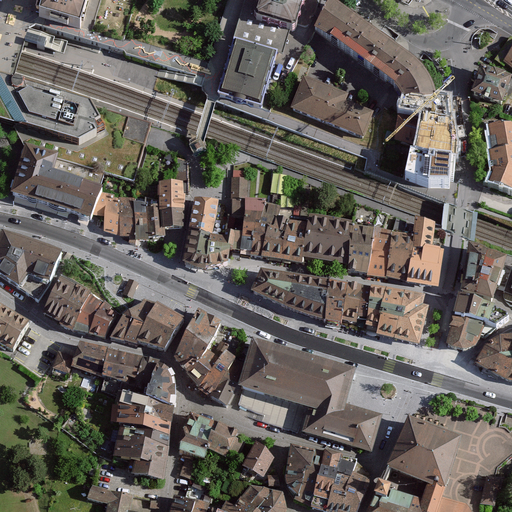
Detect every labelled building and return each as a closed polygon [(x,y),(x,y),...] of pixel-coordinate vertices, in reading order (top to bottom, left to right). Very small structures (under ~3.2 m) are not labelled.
[(88,0),(43,0),(39,17),(80,29),(88,0)] [(249,0),(222,94),(262,105),(286,23),(256,15),(260,0),(249,0)] [(260,0),(256,15),(286,23),(297,27),(305,0),(260,0)] [(421,110),(436,106),(432,91),(424,81),(416,72),(331,6),(314,40),(392,97),(401,111),(407,110),(421,110)] [(511,42),(496,64),(504,69),(511,56),(511,42)] [(511,86),(479,75),(469,103),(502,114),(511,86)] [(293,110),(363,138),(372,115),(345,103),(347,97),(303,80),(293,110)] [(23,146),(25,148),(58,158),(138,181),(153,126),(15,86),(0,81),(0,129),(15,134),(23,146)] [(421,110),(407,110),(407,115),(405,115),(404,121),(426,124),(448,128),(447,113),(437,112),(436,106),(421,110)] [(417,147),(426,124),(404,121),(399,120),(396,135),(395,141),(417,147)] [(426,124),(417,147),(431,151),(432,154),(453,157),(454,150),(452,129),(448,128),(426,124)] [(502,131),(488,133),(492,159),(489,159),(492,178),(487,190),(511,200),(511,132),(503,134),(502,131)] [(395,141),(396,135),(387,132),(385,146),(394,149),(395,141)] [(195,143),(189,147),(196,158),(199,156),(207,151),(200,140),(195,143)] [(11,197),(44,207),(53,175),(58,158),(25,148),(24,153),(23,156),(11,197)] [(428,187),(449,187),(451,162),(432,161),(412,155),(406,178),(428,187)] [(104,190),(78,182),(53,175),(44,207),(90,223),(93,217),(102,194),(104,190)] [(276,194),(285,195),(287,176),(278,175),(276,194)] [(244,198),(248,198),(248,179),(247,179),(233,179),(232,179),(232,207),(232,218),(244,218),(244,198)] [(115,196),(102,194),(93,217),(104,219),(104,233),(116,237),(130,239),(129,244),(136,246),(136,243),(149,243),(149,239),(166,239),(166,231),(184,230),(183,184),(159,184),(159,206),(147,207),(146,199),(114,199),(115,196)] [(267,201),(245,200),(243,236),(241,256),(251,258),(254,230),(260,231),(267,204),(267,201)] [(219,204),(195,201),(189,232),(213,238),(219,206),(219,204)] [(281,207),(267,204),(260,231),(254,230),(251,258),(261,260),(269,228),(274,229),(277,218),(281,207)] [(232,218),(232,207),(219,206),(213,238),(225,240),(226,233),(243,236),(244,218),(232,218)] [(303,260),(348,268),(353,228),(354,224),(310,217),(308,226),(303,260)] [(303,260),(308,226),(290,222),(284,219),(277,218),(274,229),(269,228),(261,260),(302,267),(303,260)] [(413,223),(397,218),(393,231),(411,234),(413,223)] [(415,222),(413,236),(413,246),(414,247),(414,251),(424,252),(425,248),(432,249),(435,228),(415,222)] [(374,231),(353,228),(348,268),(348,273),(368,277),(374,231)] [(374,229),(374,231),(368,277),(386,279),(392,232),(374,229)] [(213,238),(189,232),(184,248),(208,250),(213,238)] [(413,236),(392,232),(386,279),(407,284),(413,246),(413,236)] [(213,238),(208,250),(205,270),(228,266),(230,254),(241,256),(243,236),(226,233),(225,240),(213,238)] [(3,234),(0,241),(0,277),(19,291),(29,279),(48,288),(63,255),(3,234)] [(419,286),(424,252),(414,251),(414,247),(413,246),(407,284),(419,286)] [(508,261),(468,246),(461,296),(492,305),(508,261)] [(208,250),(184,248),(182,265),(194,271),(205,273),(205,270),(208,250)] [(445,252),(432,249),(425,248),(424,252),(419,286),(419,287),(439,288),(445,252)] [(297,277),(261,272),(250,294),(284,309),(290,294),(297,277)] [(328,282),(297,277),(290,294),(284,309),(325,324),(328,282)] [(129,279),(122,295),(130,298),(134,297),(139,284),(129,279)] [(348,286),(328,282),(325,324),(341,327),(342,323),(344,314),(348,286)] [(371,289),(348,286),(344,314),(342,323),(357,326),(357,321),(367,322),(371,289)] [(57,288),(43,318),(74,337),(105,346),(118,320),(110,315),(112,313),(92,297),(76,290),(72,296),(57,288)] [(385,291),(371,289),(367,322),(365,329),(378,332),(385,291)] [(426,309),(422,308),(424,298),(385,291),(378,332),(377,336),(417,346),(426,309)] [(480,341),(489,335),(493,333),(500,327),(505,323),(509,321),(509,318),(495,311),(495,310),(483,304),(458,296),(446,346),(452,349),(463,352),(469,351),(475,349),(480,341)] [(123,319),(110,342),(137,348),(138,345),(165,352),(186,320),(157,303),(145,300),(123,319)] [(0,344),(13,352),(28,327),(17,320),(0,309),(0,344)] [(198,312),(173,361),(199,391),(198,392),(210,401),(211,399),(228,409),(245,369),(242,367),(237,365),(232,363),(236,357),(225,350),(220,357),(208,350),(222,324),(198,312)] [(511,334),(500,335),(490,343),(476,361),(477,366),(498,379),(508,383),(511,384),(511,334)] [(356,371),(253,341),(245,369),(239,390),(243,391),(309,410),(302,434),(372,455),(383,417),(346,407),(356,371)] [(59,357),(52,376),(69,382),(71,377),(145,399),(143,408),(122,400),(115,432),(119,434),(112,466),(133,470),(131,483),(162,489),(170,435),(177,404),(175,384),(169,376),(156,368),(78,349),(74,362),(59,357)] [(298,433),(302,434),(309,410),(243,391),(239,406),(247,409),(265,416),(263,423),(298,433)] [(218,428),(190,418),(189,421),(180,445),(180,460),(200,465),(205,466),(207,456),(210,440),(213,441),(218,428)] [(387,470),(388,471),(427,488),(426,490),(425,493),(444,499),(444,497),(461,441),(415,422),(408,420),(387,470)] [(238,438),(218,428),(213,441),(210,440),(207,456),(228,464),(230,458),(236,444),(238,438)] [(246,448),(236,444),(230,458),(240,461),(246,448)] [(266,451),(256,444),(243,469),(253,476),(264,481),(274,461),(266,451)] [(316,452),(291,447),(286,486),(289,496),(293,501),(300,505),(306,473),(311,475),(316,452)] [(306,473),(300,505),(311,511),(324,453),(316,452),(311,475),(306,473)] [(324,453),(311,511),(315,511),(326,511),(336,483),(349,487),(353,474),(357,461),(324,453)] [(364,468),(357,461),(353,474),(369,482),(371,476),(364,468)] [(201,485),(205,466),(200,465),(200,468),(195,467),(191,482),(201,485)] [(349,487),(341,511),(359,511),(371,484),(369,482),(353,474),(349,487)] [(278,477),(268,477),(269,488),(281,488),(278,477)] [(495,479),(486,477),(480,505),(483,506),(494,508),(498,491),(501,492),(504,481),(495,479)] [(341,511),(349,487),(336,483),(326,511),(341,511)] [(134,495),(91,485),(90,501),(108,506),(106,511),(150,511),(155,511),(160,511),(158,502),(136,500),(134,495)] [(191,487),(186,505),(196,508),(194,511),(208,511),(210,507),(214,496),(191,487)] [(367,511),(411,511),(415,500),(391,493),(391,491),(379,487),(371,503),(367,511)] [(262,511),(273,496),(264,494),(252,492),(237,511),(233,511),(227,507),(224,511),(262,511)] [(420,502),(415,500),(411,511),(470,511),(467,506),(444,499),(425,493),(422,502),(420,502)] [(273,496),(262,511),(287,511),(288,511),(283,499),(273,496)] [(171,511),(194,511),(196,508),(186,505),(173,501),(171,511)]
